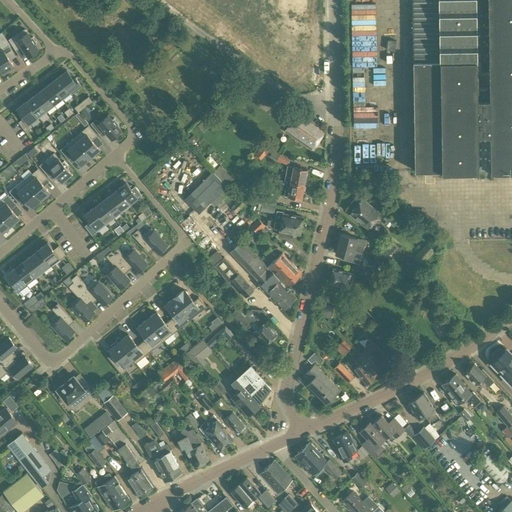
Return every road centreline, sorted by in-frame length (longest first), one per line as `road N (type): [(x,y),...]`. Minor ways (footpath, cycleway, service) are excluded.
road 1 (residential): [(302,433),(285,387),(329,181),(332,0)]
road 2 (residential): [(0,305),(44,356),(62,357),(181,247),(181,233),(114,156)]
road 3 (residential): [(302,433),(429,374),(511,318)]
road 4 (residential): [(114,156),(0,254)]
road 5 (residential): [(56,51),(72,58),(137,134),(114,156)]
road 6 (residential): [(155,501),(274,446)]
